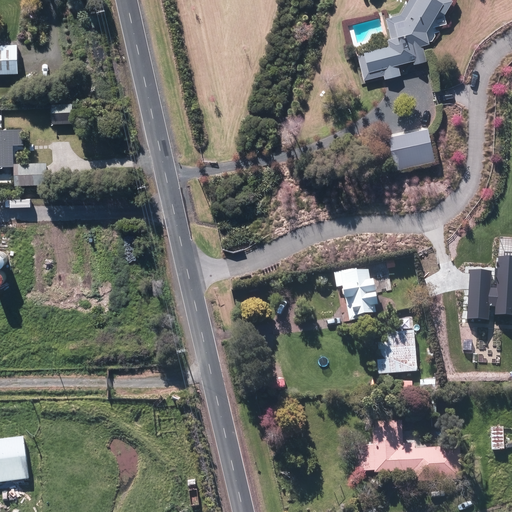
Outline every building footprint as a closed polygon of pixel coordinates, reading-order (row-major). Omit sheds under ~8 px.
[(448,0),(408,0),(399,16),(384,19),(389,40),(386,40),(387,47),(362,53),(363,55),(356,56),(360,74),(362,81),(368,79),(383,76),(384,80),(399,76),(397,66),(411,62),(412,65),(425,62),(421,47),(428,45),(425,33),(437,11),(443,15),(451,2),(448,0)] [(0,76),(19,76),(18,46),(0,46),(0,76)] [(72,111),(51,112),(52,127),(72,126),(72,111)] [(426,129),(387,137),(394,171),(434,162),(426,129)] [(0,167),(13,168),(12,146),(23,146),(23,130),(0,131),(0,167)] [(46,186),(46,163),(13,164),(14,186),(46,186)] [(467,319),(489,320),(490,306),(495,306),(495,314),(511,315),(511,256),(499,256),(497,288),(490,288),(491,271),(470,270),(467,319)] [(344,301),(348,323),(376,318),(374,308),(376,307),(369,272),(356,274),(355,270),(332,275),(335,290),(339,289),(342,302),(344,301)] [(412,331),(412,318),(398,319),(398,331),(412,331)] [(417,373),(414,332),(386,334),(386,343),(376,344),(377,351),(387,351),(388,361),(376,362),(377,376),(417,373)] [(434,380),(420,380),(420,391),(435,391),(434,380)] [(411,391),(411,382),(403,382),(403,391),(411,391)] [(435,415),(435,396),(419,396),(420,415),(435,415)] [(358,473),(373,472),(373,475),(413,473),(414,484),(461,481),(459,448),(416,450),(415,445),(402,445),(401,422),(371,423),(372,445),(357,446),(358,473)] [(489,429),(490,452),(503,451),(502,428),(489,429)] [(23,439),(0,441),(0,484),(28,481),(23,439)]
